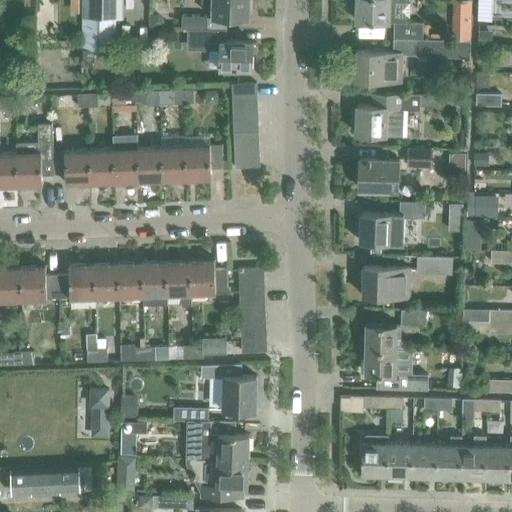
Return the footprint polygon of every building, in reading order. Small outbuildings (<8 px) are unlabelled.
[(84,0),(84,14),(83,50),(115,50),(115,19),(126,19),(126,0),(84,0)] [(201,0),(201,3),(211,4),(211,16),(227,17),(230,17),(251,17),(251,0),(201,0)] [(398,21),(398,38),(425,39),(425,38),(425,21),(406,21),(406,0),(356,0),(356,20),(398,21)] [(458,0),(459,11),(469,12),(469,0),(458,0)] [(477,0),(477,19),(492,20),(492,0),(477,0)] [(164,20),(159,14),(151,14),(151,27),(164,27),(164,20)] [(182,15),(182,27),(188,27),(206,27),(207,16),(207,15),(182,15)] [(187,47),(221,48),(220,68),(252,69),(253,41),(229,40),(229,28),(206,28),(206,27),(188,27),(187,47)] [(492,45),(492,30),(479,30),(479,45),(492,45)] [(386,68),(401,68),(401,53),(421,54),(421,55),(469,56),(470,39),(425,38),(425,39),(398,38),(386,37),(386,50),(356,50),(355,80),(385,80),(386,68)] [(231,95),(257,94),(257,82),(231,83),(231,95)] [(183,90),(159,91),(159,103),(174,103),(184,103),(183,90)] [(193,90),(183,90),(184,103),(194,102),(193,90)] [(124,105),(135,104),(135,91),(111,92),(111,102),(124,101),(124,105)] [(135,91),(135,104),(144,104),(144,91),(135,91)] [(86,93),(87,106),(111,105),(111,102),(111,92),(86,93)] [(404,109),(418,109),(419,99),(430,100),(430,93),(372,92),(372,104),(357,104),(356,133),(385,134),(385,126),(403,127),(404,109)] [(76,106),(87,106),(86,93),(76,93),(76,106)] [(475,105),(499,105),(499,93),(475,93),(475,105)] [(232,108),(258,106),(257,94),(231,95),(232,108)] [(23,95),(14,96),(15,108),(23,108),(23,95)] [(0,108),(15,108),(14,96),(2,96),(2,98),(0,97),(0,108)] [(232,120),(258,119),(258,106),(232,108),(232,120)] [(233,132),(259,131),(258,119),(232,120),(233,132)] [(53,174),(52,151),(51,122),(38,122),(39,143),(16,144),(16,152),(18,185),(42,184),(41,174),(53,174)] [(233,144),(259,143),(259,131),(233,132),(233,144)] [(113,149),(114,182),(138,181),(137,148),(136,134),(112,135),(113,149)] [(234,156),(260,155),(259,143),(233,144),(234,156)] [(222,145),(185,146),(186,179),(211,178),(210,168),(223,168),(222,159),(222,145)] [(161,147),(162,180),(186,179),(185,146),(161,147)] [(137,148),(138,181),(162,180),(161,147),(137,148)] [(405,166),(431,167),(432,147),(406,147),(405,166)] [(53,174),(65,174),(65,183),(90,182),(88,149),(52,151),(53,174)] [(114,182),(113,149),(88,149),(90,182),(114,182)] [(0,152),(0,185),(18,185),(16,152),(0,152)] [(487,166),(487,152),(476,152),(476,166),(487,166)] [(235,168),(260,167),(260,155),(234,156),(235,168)] [(360,157),(359,187),(399,189),(400,159),(360,157)] [(474,216),(486,217),(496,217),(496,196),(486,196),(474,196),(474,191),(466,191),(466,216),(474,216)] [(361,241),(402,243),(403,217),(424,218),(425,202),(400,201),(400,213),(362,211),(361,241)] [(463,203),(454,202),(454,215),(463,216),(463,203)] [(465,238),(481,238),(482,220),(466,220),(465,238)] [(481,250),(474,250),(474,259),(487,259),(487,250),(481,250)] [(511,250),(490,250),(489,262),(511,262),(511,250)] [(451,256),(417,255),(417,270),(451,270),(451,256)] [(239,268),(227,268),(214,269),(214,259),(190,260),(191,293),(228,291),(227,282),(239,282),(239,279),(239,268)] [(190,260),(166,261),(167,293),(180,293),(180,304),(191,304),(190,293),(191,293),(190,260)] [(143,294),(167,293),(166,261),(141,262),(143,294)] [(141,262),(117,263),(119,295),(143,294),(141,262)] [(70,274),(58,274),(58,297),(71,297),(71,306),(94,306),(94,296),(93,263),(69,264),(70,274)] [(117,263),(93,263),(94,296),(119,295),(117,263)] [(57,297),(58,297),(58,274),(46,275),(45,265),(21,266),(22,299),(46,298),(46,309),(57,309),(57,297)] [(0,266),(0,299),(22,299),(21,266),(0,266)] [(264,278),(264,266),(239,267),(239,268),(239,279),(264,278)] [(364,266),(363,296),(408,296),(409,267),(364,266)] [(265,291),(264,278),(239,279),(239,282),(240,292),(265,291)] [(240,292),(240,304),(265,303),(265,291),(240,292)] [(266,315),(265,303),(240,304),(241,316),(266,315)] [(461,321),(511,321),(511,308),(488,308),(488,320),(461,320),(461,321)] [(424,325),(425,309),(400,309),(400,324),(424,325)] [(241,328),(266,327),(266,315),(241,316),(241,328)] [(511,321),(461,321),(461,332),(511,333),(511,321)] [(399,339),(400,324),(366,323),(366,348),(396,349),(404,349),(405,340),(399,339)] [(242,340),(267,339),(266,327),(241,328),(242,340)] [(204,344),(204,352),(228,351),(228,336),(204,337),(204,344)] [(104,338),(96,339),(97,362),(114,361),(114,347),(104,347),(104,338)] [(86,362),(97,362),(96,339),(85,339),(86,362)] [(242,352),(267,351),(267,339),(242,340),(242,352)] [(193,345),(194,357),(204,357),(204,352),(204,344),(193,345)] [(168,345),(145,346),(145,360),(168,359),(168,345)] [(184,345),(184,357),(194,357),(193,345),(184,345)] [(145,360),(145,346),(134,346),(134,360),(145,360)] [(396,349),(366,348),(365,373),(376,374),(376,387),(398,388),(423,388),(424,373),(410,373),(410,350),(404,349),(396,349)] [(33,350),(24,351),(25,364),(33,363),(33,350)] [(24,351),(13,351),(13,352),(14,364),(25,364),(24,351)] [(225,375),(224,409),(256,409),(257,375),(241,375),(241,364),(203,363),(203,374),(225,375)] [(511,378),(486,378),(486,390),(511,390),(511,378)] [(92,388),(92,405),(108,405),(108,388),(92,388)] [(138,394),(121,394),(121,417),(138,417),(138,394)] [(390,397),(376,396),(363,396),(340,395),(339,411),(363,412),(363,408),(390,409),(390,397)] [(403,398),(390,397),(390,409),(403,410),(403,398)] [(425,398),(424,410),(438,410),(439,398),(425,398)] [(452,399),(439,398),(438,410),(451,411),(452,399)] [(487,412),(488,400),(462,399),(462,418),(473,419),(473,411),(487,412)] [(501,401),(488,400),(487,412),(501,412),(501,401)] [(172,420),(188,420),(207,421),(207,420),(208,408),(173,407),(172,420)] [(121,420),(121,431),(146,432),(147,421),(121,420)] [(156,420),(147,420),(147,434),(156,434),(156,420)] [(188,420),(187,458),(248,460),(249,434),(235,434),(235,421),(207,420),(207,421),(188,420)] [(91,425),(91,435),(107,435),(107,425),(91,425)] [(474,444),(462,443),(461,476),(485,477),(486,444),(486,436),(474,435),(474,444)] [(363,455),(362,473),(388,474),(389,441),(389,436),(368,436),(365,437),(363,439),(361,443),(361,455),(363,455)] [(413,442),(389,441),(388,474),(412,474),(413,442)] [(412,474),(436,475),(437,443),(413,442),(412,474)] [(436,475),(461,476),(462,443),(437,443),(436,475)] [(485,477),(510,477),(511,445),(486,444),(485,477)] [(119,456),(118,494),(133,494),(135,456),(119,456)] [(241,485),(247,485),(248,460),(187,458),(187,463),(201,491),(208,491),(208,496),(241,497),(241,485)] [(13,493),(78,490),(77,467),(12,470),(13,493)] [(153,494),(152,507),(193,509),(194,497),(153,494)]
